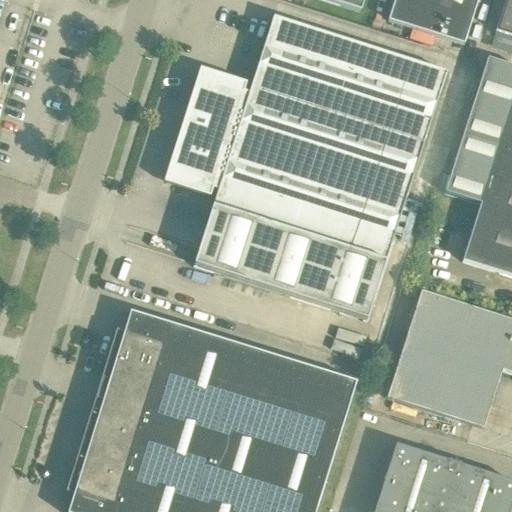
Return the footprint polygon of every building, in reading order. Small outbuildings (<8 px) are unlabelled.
[(316,0),(360,14),(364,0),(316,0)] [(394,0),(387,23),(425,35),(436,0),(394,0)] [(436,0),(425,35),(463,47),(478,0),(436,0)] [(511,0),(505,0),(495,34),(511,39),(511,0)] [(199,250),(194,264),(194,266),(193,269),(366,324),(446,75),(272,19),(248,95),(243,94),(246,85),(199,70),(163,185),(209,199),(212,191),(217,193),(199,250)] [(480,207),(461,264),(511,279),(511,68),(486,61),(444,195),(480,207)] [(511,323),(508,322),(420,294),(386,400),(472,428),(482,431),(501,373),(511,376),(511,323)] [(95,400),(81,446),(65,494),(73,497),(68,511),(316,511),(356,385),(129,315),(123,335),(116,333),(101,381),(109,384),(103,403),(95,400)] [(504,511),(511,489),(455,471),(456,467),(427,458),(426,461),(397,452),(387,483),(383,482),(373,511),(504,511)]
